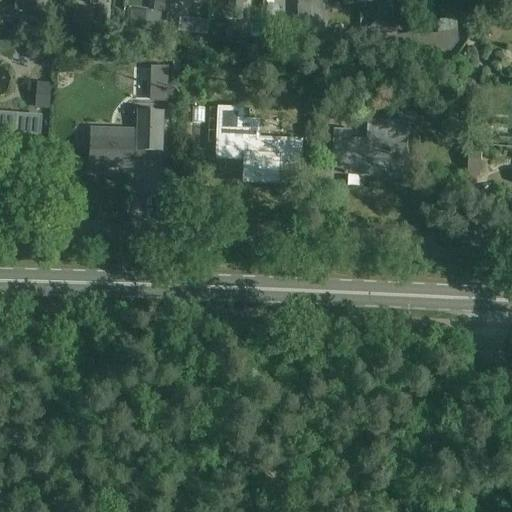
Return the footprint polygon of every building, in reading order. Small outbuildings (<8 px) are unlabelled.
[(46,26),(48,0),(29,0),(27,24),(46,26)] [(300,0),(301,27),(313,27),(312,0),(300,0)] [(312,0),(313,27),(325,27),(324,0),(312,0)] [(394,19),(393,6),(378,8),(379,20),(394,19)] [(244,8),(229,7),(228,19),(242,20),(244,8)] [(161,32),(161,22),(162,13),(132,11),(131,30),(161,32)] [(397,25),(387,26),(389,40),(398,39),(397,33),(397,25)] [(389,40),(387,26),(380,26),(362,28),(363,43),(389,40)] [(151,67),(150,80),(168,81),(169,67),(151,67)] [(37,108),(50,110),(52,85),(39,84),(37,108)] [(243,139),(244,110),(221,109),(219,158),(234,159),(234,156),(247,156),(246,178),(279,180),(280,158),(285,158),(285,163),(301,164),(302,141),(243,139)] [(109,172),(109,168),(134,168),(135,157),(145,157),(145,151),(162,151),(163,113),(140,113),(139,139),(135,139),(135,131),(93,130),(92,167),(92,171),(109,172)] [(18,116),(0,114),(0,132),(17,134),(18,116)] [(367,121),(366,141),(348,140),(348,137),(352,137),(353,131),(335,130),(333,172),(345,172),(345,176),(373,177),(373,172),(406,173),(408,122),(367,121)] [(480,176),(482,146),(470,145),(468,175),(480,176)]
